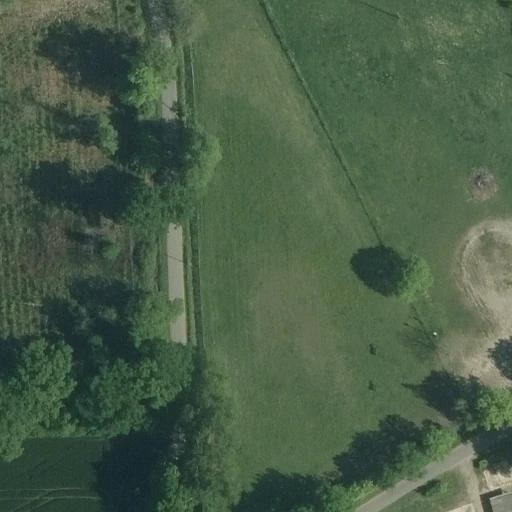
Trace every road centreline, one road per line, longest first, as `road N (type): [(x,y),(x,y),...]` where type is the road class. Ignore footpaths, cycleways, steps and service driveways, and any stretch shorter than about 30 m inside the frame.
road 1 (unclassified): [(190,511),(160,32),(144,0)]
road 2 (track): [(185,389),(0,392)]
road 3 (unclassified): [(511,422),(361,511)]
